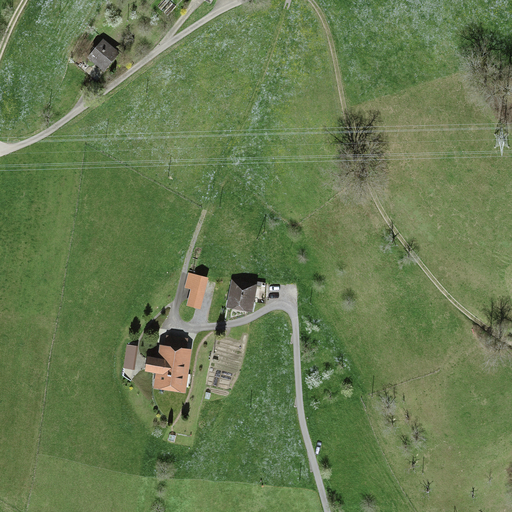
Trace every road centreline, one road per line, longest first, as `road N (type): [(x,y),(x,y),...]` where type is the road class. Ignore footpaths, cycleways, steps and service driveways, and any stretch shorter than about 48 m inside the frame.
road 1 (track): [(310,0),(327,27),(352,136),(381,209),(439,287),(511,341)]
road 2 (track): [(288,0),(183,274)]
